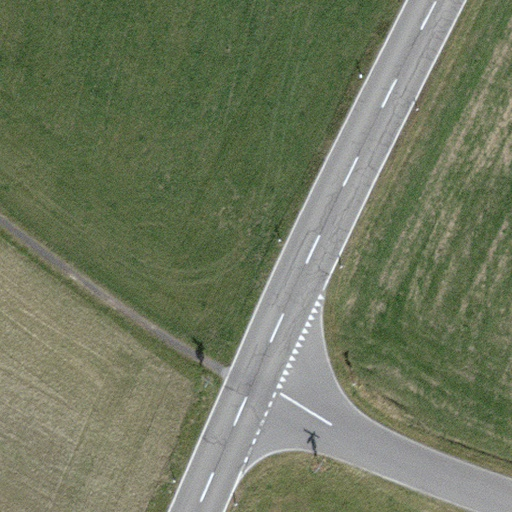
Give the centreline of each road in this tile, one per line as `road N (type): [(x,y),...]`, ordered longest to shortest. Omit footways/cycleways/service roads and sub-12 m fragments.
road 1 (tertiary): [(438,0),(253,389)]
road 2 (tertiary): [(253,389),(354,441),(511,501)]
road 3 (tertiary): [(253,389),(198,511)]
